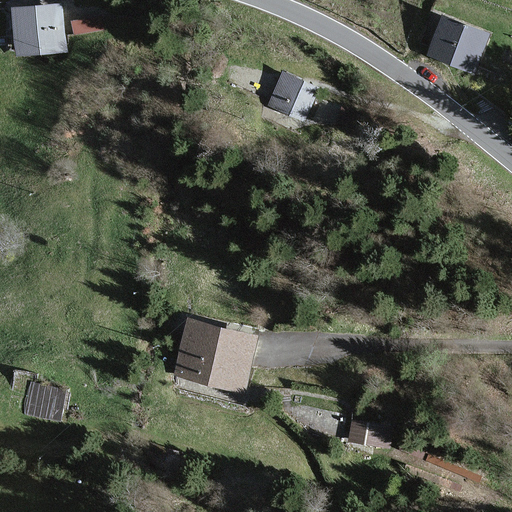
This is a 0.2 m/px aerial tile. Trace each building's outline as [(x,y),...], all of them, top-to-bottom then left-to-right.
[(61,6),(13,8),(16,57),(63,55),(61,6)] [(494,35),(446,14),(429,55),(477,75),(494,35)] [(318,87),(286,70),(267,104),(300,122),(318,87)] [(259,335),(193,316),(175,375),(241,395),(259,335)] [(63,392),(29,385),(22,417),(56,425),(63,392)] [(386,430),(352,421),(346,443),(380,452),(386,430)]
